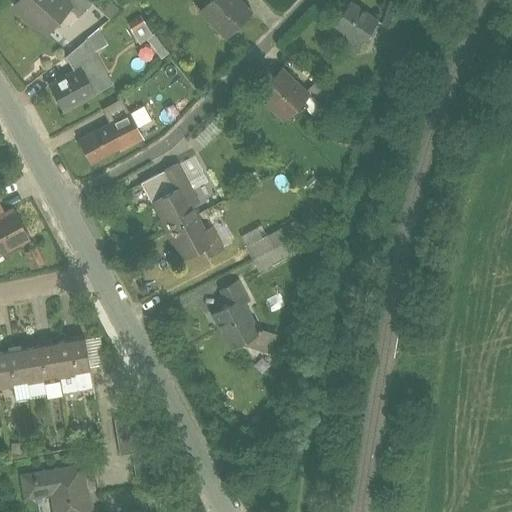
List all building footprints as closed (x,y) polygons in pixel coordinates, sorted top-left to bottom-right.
[(63,0),(12,0),(8,5),(41,36),(66,11),(70,6),(63,0)] [(63,0),(70,6),(66,11),(74,18),(88,3),(84,0),(63,0)] [(110,18),(119,7),(111,0),(99,0),(95,5),(110,18)] [(204,0),(196,8),(225,36),(250,10),(240,0),(204,0)] [(347,0),(346,0),(329,25),(358,45),(376,20),(347,0)] [(398,6),(386,2),(378,24),(391,28),(398,6)] [(77,25),(62,37),(70,47),(105,18),(101,12),(80,29),(77,25)] [(138,20),(125,27),(134,41),(146,34),(138,20)] [(78,66),(93,95),(110,86),(91,51),(103,45),(95,30),(62,58),(69,71),(78,66)] [(43,84),(58,113),(93,95),(78,66),(69,71),(43,84)] [(280,66),(252,95),(281,122),(300,103),(309,94),(304,89),(280,66)] [(309,94),(300,103),(317,119),(338,97),(336,95),(318,78),(316,76),(304,89),(309,94)] [(134,90),(119,98),(101,107),(108,120),(115,135),(134,126),(125,110),(140,102),(134,90)] [(74,137),(89,166),(140,140),(134,126),(115,135),(108,120),(74,137)] [(196,137),(204,144),(218,130),(210,122),(196,137)] [(191,154),(177,161),(193,189),(206,182),(191,154)] [(140,185),(181,260),(203,248),(207,256),(223,248),(210,224),(204,227),(191,203),(198,199),(193,189),(177,161),(176,159),(162,167),(164,172),(140,185)] [(272,162),(265,168),(272,177),(280,170),(272,162)] [(239,177),(243,188),(255,183),(251,173),(239,177)] [(0,255),(28,241),(11,206),(2,211),(0,211),(0,255)] [(244,245),(256,269),(276,259),(279,264),(294,257),(285,240),(298,234),(291,221),(265,235),(260,226),(241,235),(246,244),(244,245)] [(227,303),(207,312),(227,354),(235,350),(232,343),(257,331),(254,326),(244,303),(248,301),(237,279),(220,287),(227,303)] [(263,330),(254,326),(257,331),(232,343),(235,350),(239,350),(243,351),(252,361),(258,365),(270,365),(276,359),(271,350),(271,343),(277,340),(278,334),(263,330)] [(0,388),(89,373),(82,332),(0,346),(0,388)] [(153,445),(138,448),(131,416),(111,419),(118,456),(130,454),(135,477),(158,473),(153,445)] [(88,511),(80,462),(17,473),(21,499),(48,495),(50,511),(88,511)]
